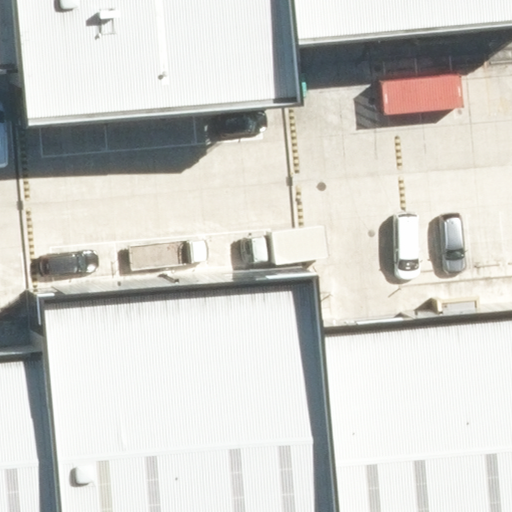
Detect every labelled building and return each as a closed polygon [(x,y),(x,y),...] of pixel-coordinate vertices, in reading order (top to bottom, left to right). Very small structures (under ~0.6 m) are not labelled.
[(1,0),(14,118),(283,91),(278,30),(275,0),(1,0)] [(511,8),(511,0),(275,0),(278,30),(511,8)] [(33,349),(48,511),(319,511),(304,312),(299,258),(27,282),(33,349)] [(511,511),(511,293),(304,312),(319,511),(511,511)] [(0,511),(48,511),(33,349),(0,352),(0,511)]
